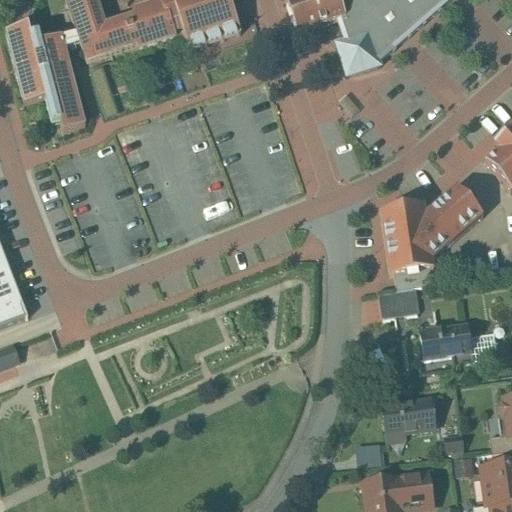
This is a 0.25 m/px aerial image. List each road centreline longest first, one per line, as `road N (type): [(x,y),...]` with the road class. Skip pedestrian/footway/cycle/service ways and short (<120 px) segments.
road 1 (residential): [(0,121),(43,256),(54,276),(87,293),(337,202)]
road 2 (residential): [(269,511),(323,419),(337,372),(337,202)]
road 3 (residential): [(337,202),(401,169),(511,71)]
road 4 (residential): [(268,0),(337,202)]
